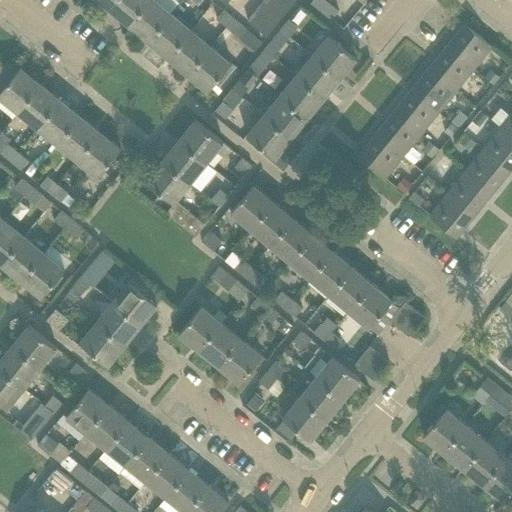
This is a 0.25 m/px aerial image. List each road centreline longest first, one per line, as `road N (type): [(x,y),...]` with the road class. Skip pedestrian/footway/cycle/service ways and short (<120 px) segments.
road 1 (residential): [(312,502),(176,391)]
road 2 (unclassified): [(365,436),(466,310)]
road 3 (residential): [(460,511),(365,436)]
